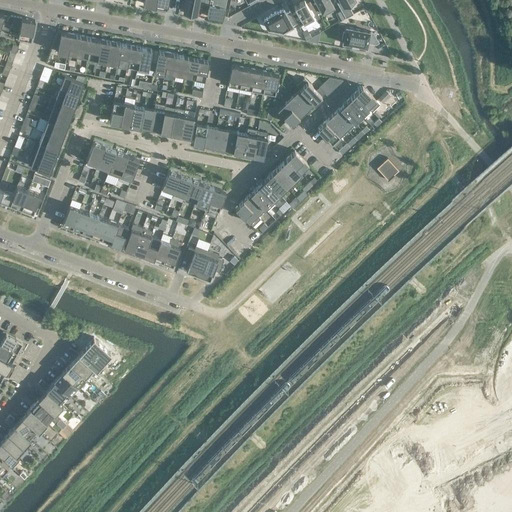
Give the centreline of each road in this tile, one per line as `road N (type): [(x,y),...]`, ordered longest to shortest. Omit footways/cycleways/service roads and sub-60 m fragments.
road 1 (track): [(476,148),(115,511)]
road 2 (residential): [(283,511),(453,340),(511,313)]
road 3 (residential): [(50,7),(226,43)]
road 4 (residential): [(260,170),(89,127)]
road 5 (residential): [(35,244),(190,303)]
road 6 (residential): [(0,416),(49,345),(45,333),(0,311)]
road 7 (residential): [(363,69),(260,170)]
road 8 (residential): [(226,43),(363,69)]
road 9 (residential): [(50,7),(0,135)]
road 10 (residential): [(89,127),(79,131),(35,244)]
